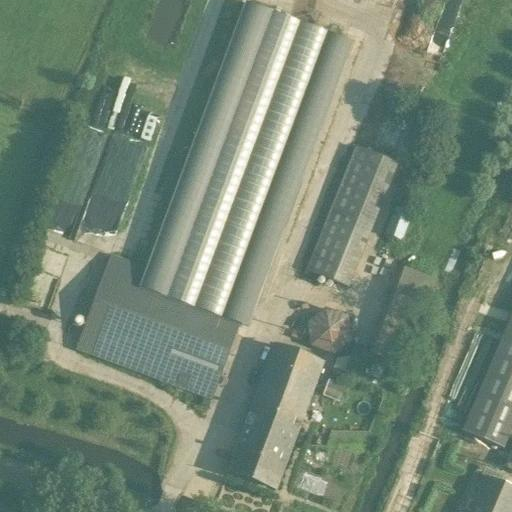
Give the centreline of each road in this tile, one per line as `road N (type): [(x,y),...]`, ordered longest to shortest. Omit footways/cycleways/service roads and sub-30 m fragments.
road 1 (track): [(265,305),(368,32),(298,0)]
road 2 (tertiary): [(0,465),(132,511)]
